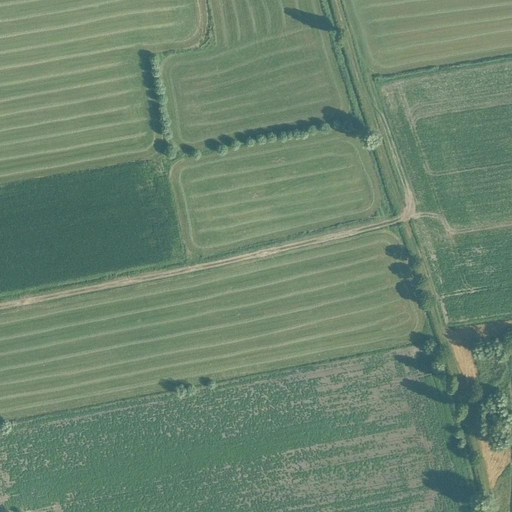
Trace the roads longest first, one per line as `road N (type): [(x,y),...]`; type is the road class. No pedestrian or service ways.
road 1 (track): [(340,0),(466,403),(492,511)]
road 2 (track): [(0,303),(402,218)]
